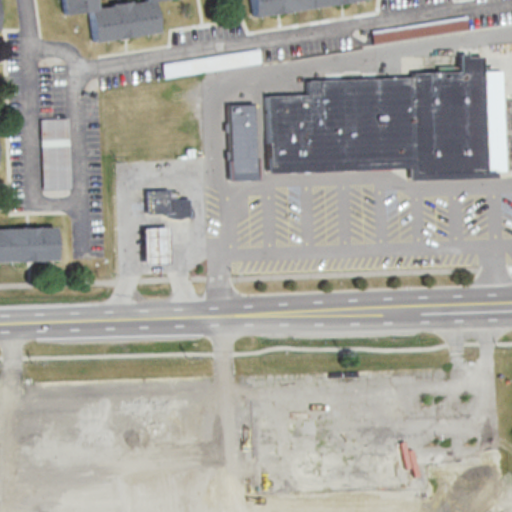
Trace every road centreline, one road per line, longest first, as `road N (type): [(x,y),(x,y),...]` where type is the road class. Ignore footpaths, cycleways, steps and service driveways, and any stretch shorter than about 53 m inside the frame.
road 1 (secondary): [(0,323),(226,316)]
road 2 (secondary): [(226,316),(422,309)]
